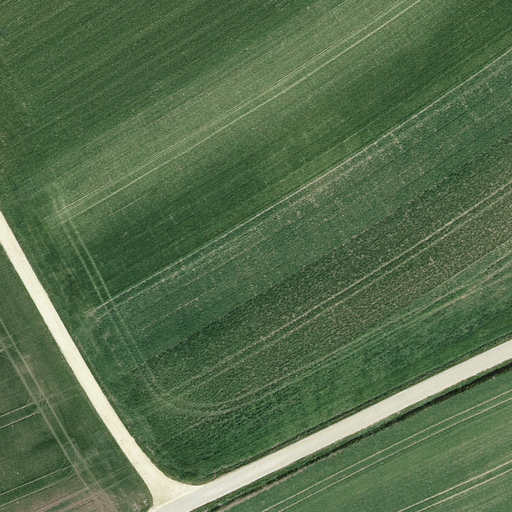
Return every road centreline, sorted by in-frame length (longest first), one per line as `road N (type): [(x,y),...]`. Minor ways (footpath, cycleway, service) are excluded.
road 1 (track): [(173,511),(511,351)]
road 2 (track): [(194,501),(141,469),(0,226)]
